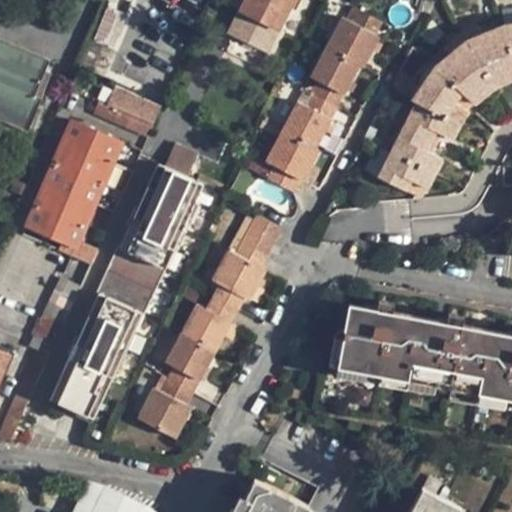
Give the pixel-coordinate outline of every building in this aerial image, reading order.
[(244,0),(240,8),(278,27),(290,0),(244,0)] [(357,14),(351,26),(373,37),(379,26),(357,14)] [(377,39),(373,37),(351,26),(340,20),(324,49),(357,66),(362,69),(377,39)] [(511,20),(502,22),(511,53),(511,20)] [(483,37),(469,42),(495,85),(507,80),(502,65),(511,61),(511,53),(502,22),(481,30),(483,37)] [(461,31),(469,42),(483,37),(481,30),(479,25),(461,31)] [(446,44),(451,49),(455,55),(468,43),(469,42),(461,31),(446,44)] [(495,85),(469,42),(468,43),(455,55),(451,49),(434,64),(434,65),(463,91),(472,84),(483,96),(495,85)] [(0,110),(23,120),(46,66),(0,46),(0,110)] [(84,46),(75,68),(100,78),(110,56),(84,46)] [(308,78),(318,83),(341,95),(357,66),(324,49),(308,78)] [(511,77),(511,61),(502,65),(507,80),(511,77)] [(469,111),(465,107),(456,101),(463,91),(434,65),(420,83),(426,86),(416,101),(460,124),(460,123),(469,111)] [(100,82),(98,87),(114,94),(117,90),(100,82)] [(334,107),(341,95),(318,83),(311,95),(334,107)] [(410,97),(416,101),(426,86),(420,83),(410,97)] [(463,91),(471,98),(475,102),(483,96),(472,84),(463,91)] [(114,94),(98,87),(97,89),(93,98),(109,104),(114,94)] [(117,90),(114,94),(158,113),(160,108),(117,90)] [(465,107),(471,98),(463,91),(456,101),(465,107)] [(153,123),(158,113),(114,94),(109,104),(153,123)] [(311,95),(304,109),(327,120),(334,107),(311,95)] [(148,135),(153,123),(109,104),(93,98),(89,110),(148,135)] [(416,101),(403,126),(433,140),(438,131),(442,133),(452,139),(460,124),(416,101)] [(312,148),(327,120),(304,109),(295,104),(280,132),(312,148)] [(91,261),(98,245),(81,238),(121,141),(73,120),(28,223),(78,245),(75,254),(91,261)] [(403,126),(391,151),(435,173),(442,158),(432,152),(427,150),(433,140),(403,126)] [(432,152),(442,133),(438,131),(433,140),(427,150),(432,152)] [(280,132),(263,162),(274,167),(268,179),(289,191),(295,179),(300,181),(317,151),(312,148),(280,132)] [(78,351),(73,349),(52,396),(64,402),(75,379),(102,392),(111,373),(113,374),(161,267),(163,268),(171,249),(166,247),(197,180),(187,175),(197,155),(174,144),(165,165),(158,162),(147,186),(161,192),(149,220),(142,217),(138,226),(131,222),(115,257),(119,258),(114,268),(111,266),(105,278),(109,280),(107,283),(104,281),(89,315),(101,321),(90,348),(82,344),(78,351)] [(379,175),(402,188),(409,177),(413,180),(428,187),(435,173),(391,151),(379,175)] [(246,168),(268,179),(274,167),(263,162),(252,156),(246,168)] [(407,190),(413,180),(409,177),(402,188),(407,190)] [(147,186),(131,222),(138,226),(142,217),(149,220),(161,192),(147,186)] [(257,215),(250,227),(273,240),(281,227),(257,215)] [(273,240),(250,227),(243,240),(266,253),(273,240)] [(260,264),(266,253),(243,240),(236,252),(260,264)] [(266,268),(260,264),(236,252),(228,248),(212,279),(222,284),(245,296),(249,298),(266,268)] [(115,257),(111,266),(114,268),(119,258),(115,257)] [(50,354),(83,281),(67,274),(34,346),(40,349),(50,354)] [(222,284),(210,306),(233,319),(245,296),(222,284)] [(383,297),(381,305),(394,307),(395,299),(383,297)] [(511,328),(465,320),(451,318),(394,307),(381,305),(351,300),(347,325),(338,330),(331,360),(340,362),(338,371),(367,377),(369,368),(382,371),(380,379),(437,391),(439,381),(453,384),(450,392),(507,403),(509,394),(511,394),(511,328)] [(198,301),(182,330),(217,348),(233,319),(210,306),(198,301)] [(452,309),(451,318),(465,320),(467,312),(452,309)] [(89,315),(73,349),(78,351),(82,344),(90,348),(101,321),(89,315)] [(166,359),(178,365),(201,377),(217,348),(182,330),(166,359)] [(0,436),(10,441),(50,354),(40,349),(0,436)] [(0,373),(9,354),(0,350),(0,373)] [(178,365),(172,378),(194,391),(201,377),(178,365)] [(194,391),(172,378),(165,391),(187,403),(194,391)] [(92,415),(102,392),(75,379),(64,402),(92,415)] [(193,406),(187,403),(165,391),(155,386),(138,418),(175,439),(193,406)] [(306,511),(309,506),(255,478),(237,511),(306,511)] [(154,511),(86,483),(71,511),(154,511)] [(457,511),(460,508),(420,487),(407,511),(457,511)]
